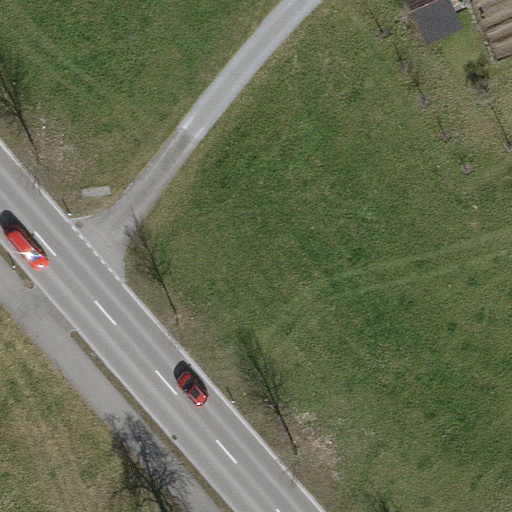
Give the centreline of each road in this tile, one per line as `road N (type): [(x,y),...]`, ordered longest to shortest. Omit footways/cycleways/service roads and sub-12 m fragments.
road 1 (secondary): [(0,193),(277,511)]
road 2 (track): [(31,316),(110,238),(306,0)]
